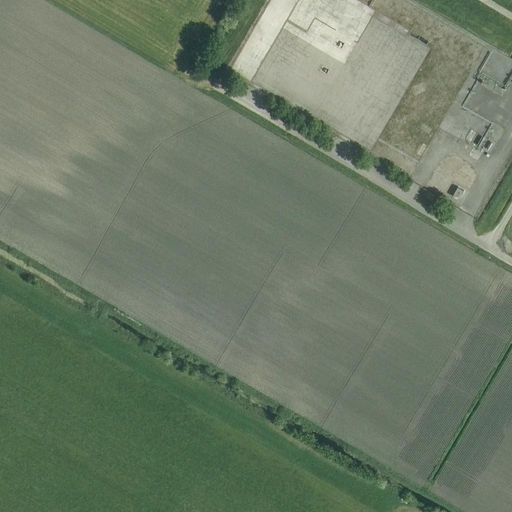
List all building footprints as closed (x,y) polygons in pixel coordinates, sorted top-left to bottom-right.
[(284,16),(283,28),(288,31),(287,31),(316,45),(318,45),(320,39),(329,44),(325,35),(327,31),(327,25),(333,25),(333,15),(329,23),(325,25),(326,20),(309,12),(313,5),(310,0),(308,0),(304,9),(303,0),(325,0),(330,2),(341,3),(336,0),(299,0),(299,3),(285,10),(290,19),(284,16)] [(381,32),(379,36),(387,40),(389,36),(381,32)] [(452,197),(458,200),(464,191),(457,188),(452,197)] [(433,200),(435,196),(428,191),(426,196),(433,200)] [(445,206),(450,198),(443,194),(438,202),(445,206)]
